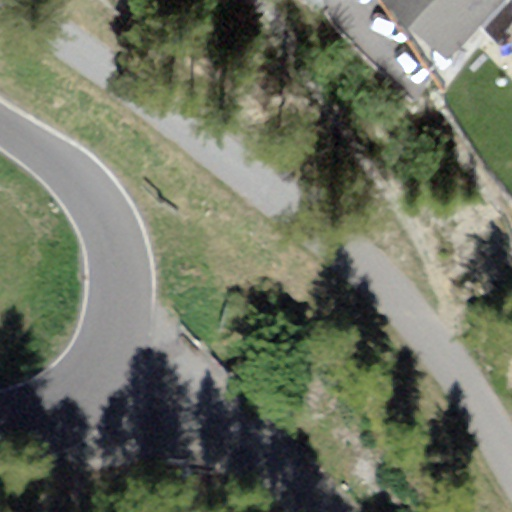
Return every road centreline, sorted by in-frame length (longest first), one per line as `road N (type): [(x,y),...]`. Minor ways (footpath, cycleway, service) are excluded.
road 1 (residential): [(7,0),(263,179),(360,265),(437,353),(511,483)]
road 2 (secondary): [(0,425),(54,414),(80,396),(110,358),(121,293),(113,246),(90,203),(65,170),(0,120)]
